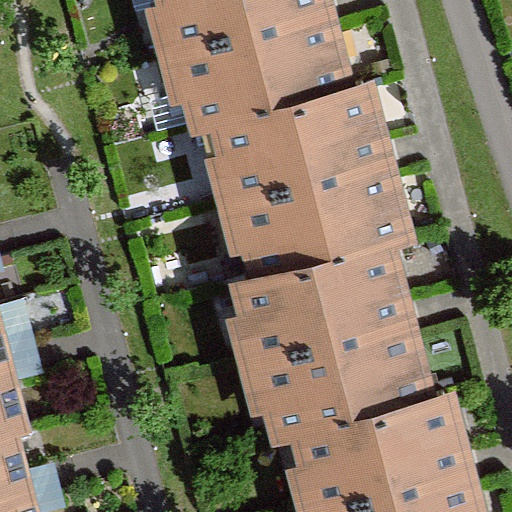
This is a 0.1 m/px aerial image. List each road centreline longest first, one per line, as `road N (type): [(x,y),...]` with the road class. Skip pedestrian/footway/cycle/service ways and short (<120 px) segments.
road 1 (unknown): [(157,511),(64,161)]
road 2 (residential): [(461,0),(511,152)]
